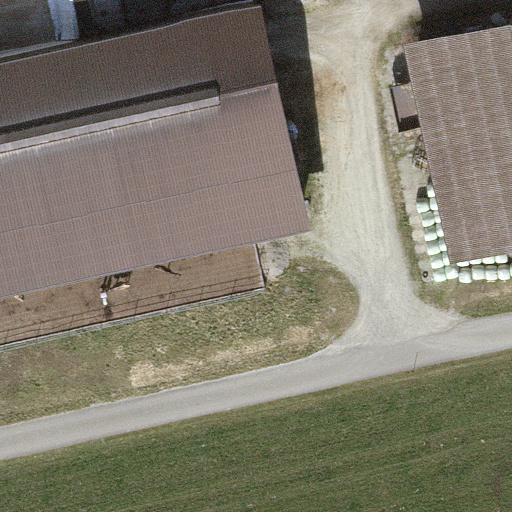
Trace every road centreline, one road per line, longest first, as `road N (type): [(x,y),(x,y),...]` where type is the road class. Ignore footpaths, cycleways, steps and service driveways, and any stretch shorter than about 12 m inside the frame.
road 1 (track): [(0,447),(511,334)]
road 2 (track): [(388,360),(349,46),(376,7),(423,0)]
road 3 (track): [(378,283),(511,261)]
